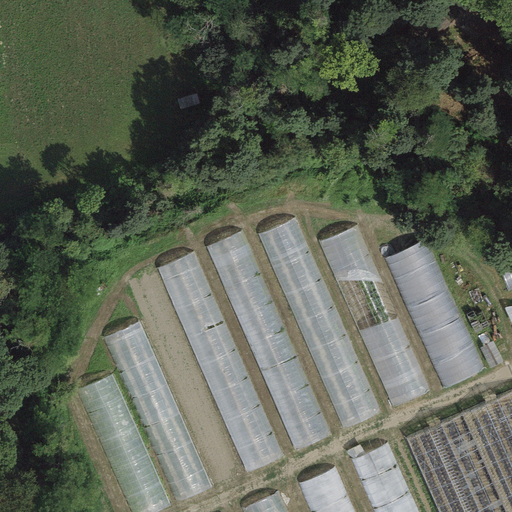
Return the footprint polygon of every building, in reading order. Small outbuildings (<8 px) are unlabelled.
[(426,0),(479,41),(501,13),(484,0),(426,0)] [(292,225),(252,243),(339,435),(380,417),(292,225)] [(355,230),(318,246),(389,410),(426,394),(355,230)] [(242,236),(205,252),(292,456),(329,440),(242,236)] [(424,245),(383,263),(441,394),(482,375),(424,245)] [(192,257),(156,273),(247,478),(283,462),(192,257)] [(139,324),(103,340),(176,505),(212,490),(139,324)] [(111,378),(75,394),(126,511),(160,511),(168,508),(111,378)] [(511,511),(511,392),(462,415),(505,511),(511,511)] [(499,511),(460,422),(406,446),(434,511),(499,511)] [(424,511),(396,447),(353,465),(373,511),(424,511)] [(351,511),(334,473),(296,489),(305,511),(351,511)] [(286,511),(279,496),(240,511),(286,511)]
